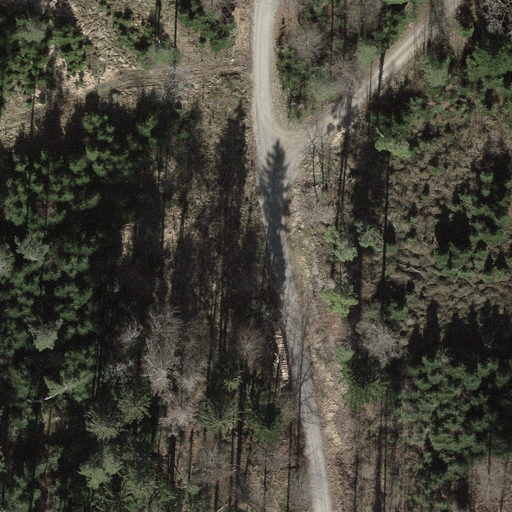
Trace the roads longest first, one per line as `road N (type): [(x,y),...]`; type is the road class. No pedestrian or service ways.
road 1 (track): [(269,172),(323,511)]
road 2 (track): [(269,172),(466,0)]
road 3 (track): [(272,0),(263,98),(269,172)]
